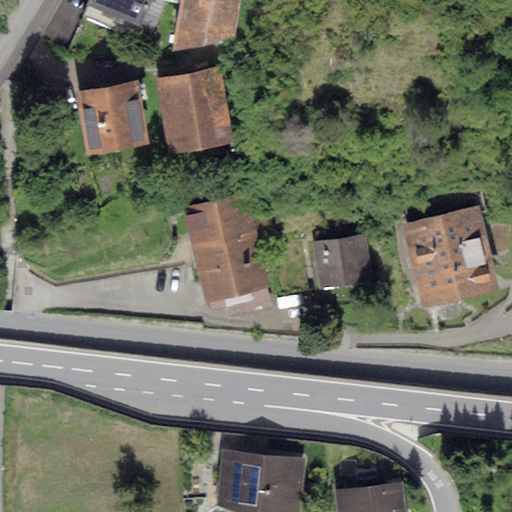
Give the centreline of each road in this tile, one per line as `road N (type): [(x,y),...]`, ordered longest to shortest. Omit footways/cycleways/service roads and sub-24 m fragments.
road 1 (tertiary): [(511,378),(0,320)]
road 2 (primary): [(511,418),(118,374)]
road 3 (primary): [(118,374),(268,421),(373,434),(412,452),(441,481),(451,511)]
